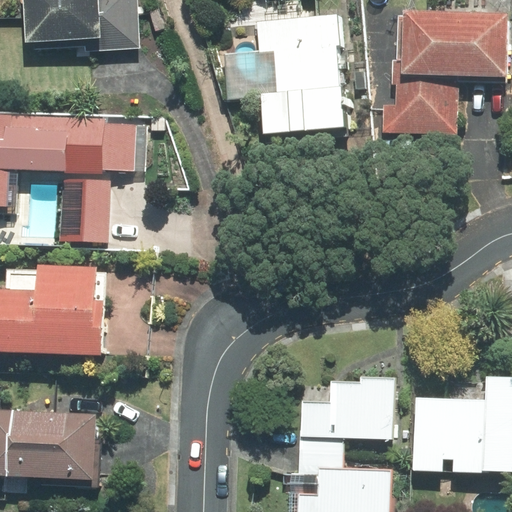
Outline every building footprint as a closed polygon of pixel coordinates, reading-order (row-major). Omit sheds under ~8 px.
[(23,0),(26,42),(34,42),(34,49),(86,46),(86,51),(140,48),(136,0),(23,0)] [(393,60),(393,84),(397,84),(396,106),(384,106),(383,134),(458,136),(459,81),(506,82),(508,13),(403,11),(403,20),(398,19),(397,60),(393,60)] [(342,125),(335,44),(340,44),(338,14),(256,21),(259,51),(274,50),(278,94),(262,95),(265,132),(342,125)] [(259,51),(225,54),(229,98),(262,95),(278,94),(274,50),(259,51)] [(104,124),(105,120),(0,115),(0,214),(17,215),(19,170),(63,172),(60,240),(108,242),(112,170),(134,171),(136,126),(104,124)] [(165,118),(151,118),(151,130),(165,131),(165,118)] [(0,350),(101,355),(105,272),(96,272),(96,267),(37,265),(37,270),(6,269),(5,289),(0,289),(0,350)] [(511,350),(511,316),(498,316),(497,351),(511,350)] [(485,399),(415,397),(413,471),(443,472),(443,459),(453,460),(453,471),(482,472),(482,470),(511,471),(511,377),(486,376),(485,399)] [(301,435),(344,437),(392,439),(395,379),(361,377),(361,383),(331,381),(330,403),(303,402),(301,435)] [(95,414),(0,409),(0,475),(42,477),(41,485),(98,487),(100,445),(94,445),(95,414)] [(301,435),(299,473),(318,474),(318,468),(343,469),(344,437),(301,435)] [(343,469),(318,468),(318,474),(317,494),(290,493),(288,511),(390,511),(391,470),(343,469)] [(405,511),(406,511),(398,511),(397,511),(511,511),(511,491),(474,491),(473,511),(459,511),(460,506),(425,505),(425,510),(411,509),(411,511),(405,511)]
